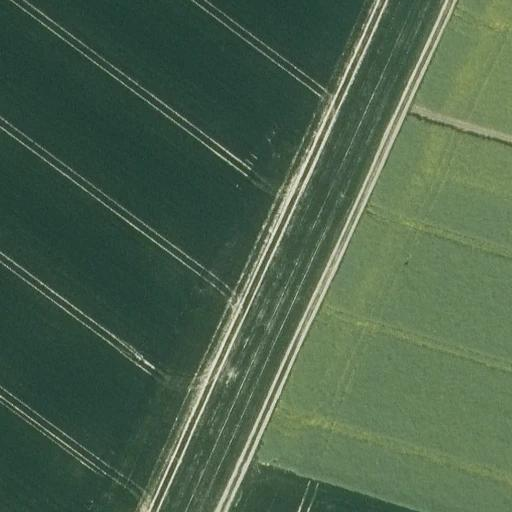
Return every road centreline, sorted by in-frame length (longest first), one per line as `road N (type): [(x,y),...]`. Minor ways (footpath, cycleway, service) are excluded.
road 1 (track): [(222,511),(353,230)]
road 2 (track): [(450,0),(353,230)]
